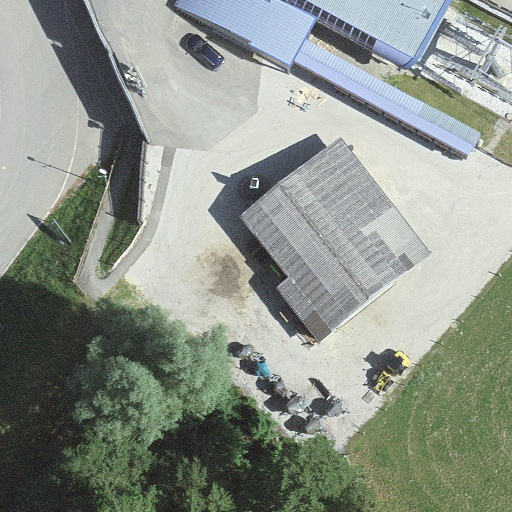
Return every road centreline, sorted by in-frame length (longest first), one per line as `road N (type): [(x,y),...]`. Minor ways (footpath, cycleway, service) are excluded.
road 1 (track): [(511,216),(180,64),(136,11),(137,0)]
road 2 (unclassified): [(0,230),(40,115),(34,33),(21,0)]
road 3 (track): [(343,356),(511,218)]
